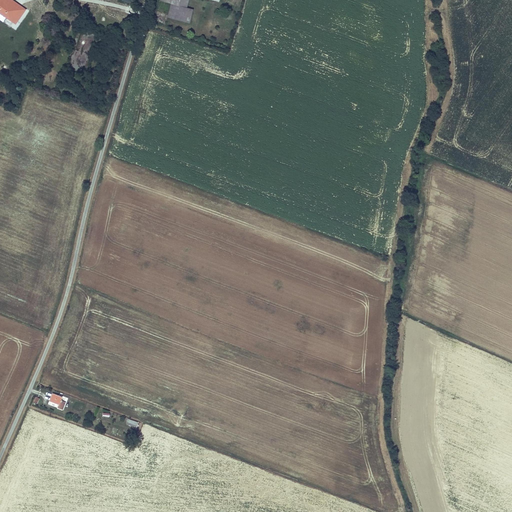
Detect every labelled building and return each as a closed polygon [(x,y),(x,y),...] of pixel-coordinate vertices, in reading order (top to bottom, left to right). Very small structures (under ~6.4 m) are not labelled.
[(0,0),(0,13),(10,20),(17,10),(1,0),(0,0)] [(1,0),(17,10),(21,6),(12,0),(1,0)] [(181,0),(180,6),(188,8),(190,0),(181,0)] [(169,17),(191,23),(194,10),(188,8),(180,6),(161,1),(158,11),(170,14),(169,17)] [(16,25),(23,15),(17,10),(10,20),(16,25)] [(65,404),(59,402),(61,398),(52,394),(50,402),(58,405),(57,408),(62,410),(65,404)] [(126,424),(137,427),(138,422),(128,419),(126,424)]
